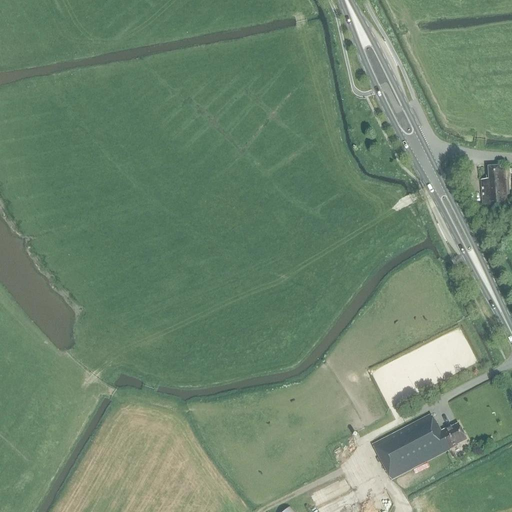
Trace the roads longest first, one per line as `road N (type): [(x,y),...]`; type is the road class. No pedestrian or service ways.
road 1 (primary): [(412,157),(511,341)]
road 2 (primary): [(511,337),(427,152)]
road 3 (primary): [(427,152),(346,0)]
road 4 (primary): [(344,0),(375,91),(412,157)]
